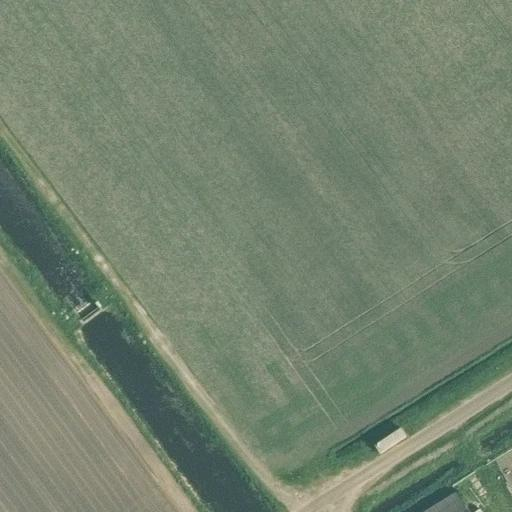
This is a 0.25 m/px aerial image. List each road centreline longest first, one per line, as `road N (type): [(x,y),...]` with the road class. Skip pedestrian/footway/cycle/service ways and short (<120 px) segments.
road 1 (track): [(0,259),(189,511)]
road 2 (unclassified): [(308,511),(511,382)]
